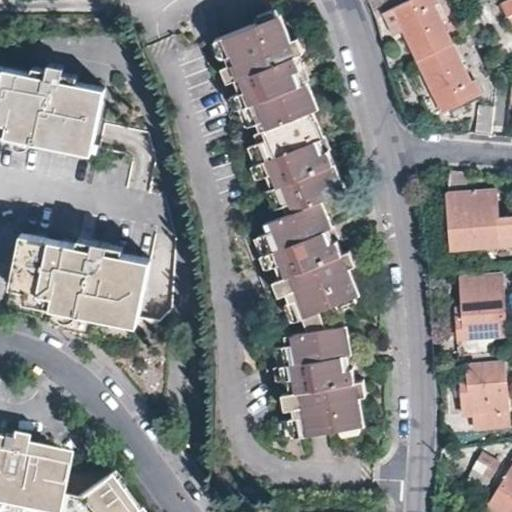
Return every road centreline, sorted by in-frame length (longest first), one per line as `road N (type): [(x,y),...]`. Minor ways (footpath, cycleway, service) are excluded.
road 1 (residential): [(384,150),(412,271),(419,416),(412,511)]
road 2 (residential): [(0,341),(67,369),(186,511)]
road 3 (residential): [(342,0),(384,150)]
road 4 (residential): [(384,150),(511,156)]
